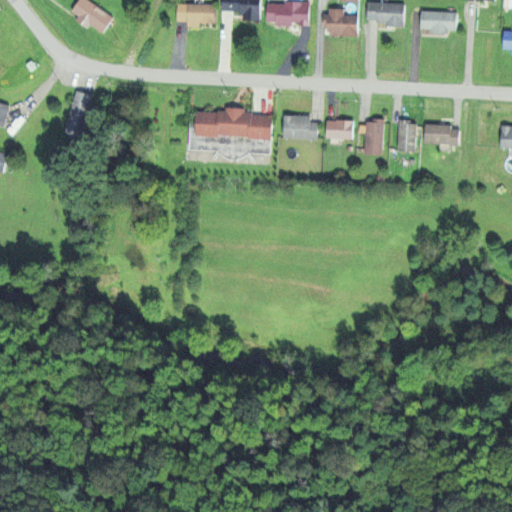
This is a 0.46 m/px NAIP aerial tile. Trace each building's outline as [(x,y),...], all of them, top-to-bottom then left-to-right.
[(72,10),(79,0),(94,0),(117,16),(106,32),(72,10)] [(225,0),(263,0),(263,19),(248,18),(248,10),(225,9),(225,0)] [(270,1),(314,2),(313,22),(269,21),(270,1)] [(409,22),(370,21),(371,1),(410,2),(409,22)] [(190,21),(191,3),(219,4),(218,22),(190,21)] [(331,6),(347,7),(347,14),(361,14),(360,35),(324,33),(325,13),(331,13),(331,6)] [(419,28),(420,11),(460,12),(460,30),(419,28)] [(78,90),(94,94),(85,135),(69,131),(78,90)] [(5,126),(0,124),(0,100),(11,103),(5,126)] [(200,110),(222,111),(222,107),(230,107),(230,105),(248,106),(248,108),(256,108),(256,113),(279,114),(278,138),(254,136),(254,132),(221,130),(221,133),(199,132),(200,110)] [(318,137),(286,136),(286,114),(314,114),(314,122),(318,122),(318,137)] [(388,117),(387,148),(371,147),(372,117),(388,117)] [(356,138),(329,137),(330,118),(357,119),(356,138)] [(412,150),(412,151),(399,150),(401,118),(414,118),(414,123),(420,123),(419,151),(412,150)] [(427,123),(453,123),(453,127),(463,128),(463,142),(427,141),(427,123)] [(511,124),(511,146),(502,146),(503,124),(511,124)] [(0,170),(0,150),(9,153),(4,172),(0,170)]
